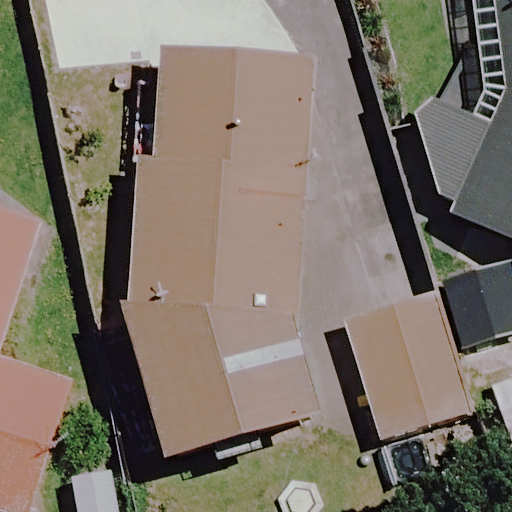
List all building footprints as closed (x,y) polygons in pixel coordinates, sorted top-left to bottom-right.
[(511,0),(484,0),(497,98),(481,132),(425,107),(408,122),(432,204),(447,212),(441,224),(511,255),(511,0)] [(307,66),(149,55),(142,166),(129,165),(119,321),(105,320),(149,477),(307,433),(278,333),(290,333),(307,66)] [(0,332),(33,232),(0,220),(0,511),(24,511),(64,392),(0,370),(0,332)] [(511,286),(509,277),(433,300),(463,399),(511,384),(511,286)] [(404,308),(337,328),(373,449),(469,421),(463,399),(433,300),(404,308)] [(113,511),(107,478),(67,485),(71,511),(113,511)]
